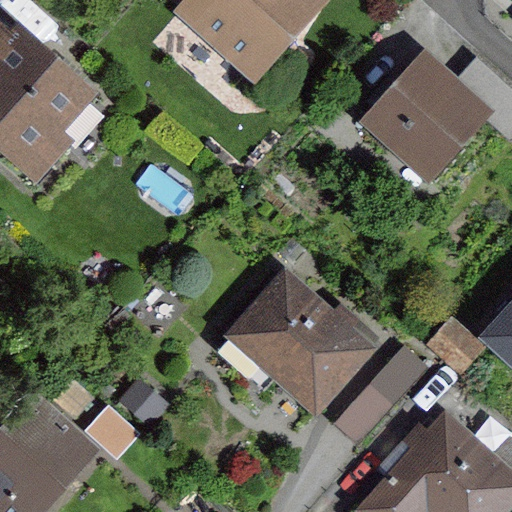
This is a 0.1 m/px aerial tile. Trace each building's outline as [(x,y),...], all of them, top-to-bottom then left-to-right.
[(251,69),(253,66),(261,74),(293,40),(284,32),(312,0),(203,0),(191,15),(251,69)] [(0,138),(25,160),(39,173),(66,144),(51,130),(84,94),(20,38),(17,41),(0,26),(0,138)] [(395,93),(385,84),(369,102),(379,111),(369,122),(427,174),(454,144),(456,146),(486,112),(426,58),(395,93)] [(369,350),(286,276),(233,336),(220,352),(250,379),(264,363),(316,410),(369,350)] [(511,360),(511,312),(489,338),(511,360)] [(480,348),(449,322),(432,343),(462,370),(480,348)] [(363,440),(427,368),(405,348),(340,420),(363,440)] [(0,511),(27,511),(83,451),(37,409),(0,449),(0,511)] [(363,509),(365,511),(501,511),(511,500),(511,439),(493,460),(446,418),(394,475),(363,509)]
